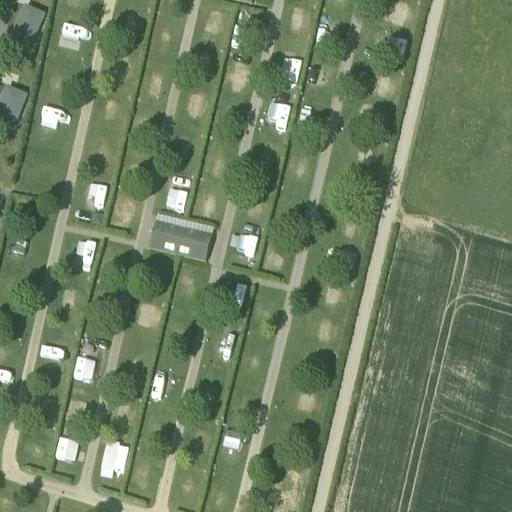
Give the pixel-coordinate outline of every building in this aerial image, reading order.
[(26,8),(13,37),(33,47),(47,18),(26,8)] [(210,11),(208,24),(226,28),(229,15),(210,11)] [(158,45),(174,50),(180,34),(164,28),(158,45)] [(378,37),(376,54),(407,59),(410,42),(378,37)] [(7,90),(0,108),(0,121),(17,128),(29,98),(7,90)] [(191,110),(209,113),(212,95),(195,91),(191,110)] [(392,127),(394,109),(370,105),(367,123),(392,127)] [(111,178),(112,159),(93,159),(92,177),(111,178)] [(157,225),(151,250),(150,251),(178,258),(206,265),(212,238),(157,225)] [(242,227),(238,245),(257,250),(262,233),(242,227)] [(93,261),(94,245),(77,244),(76,259),(93,261)] [(356,272),(359,248),(339,246),(336,270),(356,272)] [(161,325),(163,308),(143,305),(140,322),(161,325)] [(52,354),(71,357),(74,340),(54,337),(52,354)] [(318,355),(314,369),(330,373),(333,359),(318,355)] [(146,379),(150,361),(132,358),(128,375),(146,379)] [(249,417),(253,400),(237,397),(233,414),(249,417)] [(84,425),(86,406),(68,404),(66,423),(84,425)] [(58,458),(83,464),(88,444),(63,439),(58,458)] [(101,477),(114,480),(116,470),(126,472),(132,450),(110,444),(101,477)] [(184,490),(199,494),(203,477),(188,474),(184,490)]
